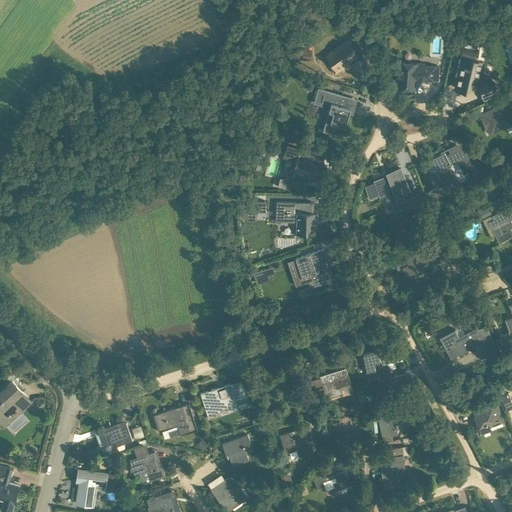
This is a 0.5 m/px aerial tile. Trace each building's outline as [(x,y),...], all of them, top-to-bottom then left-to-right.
[(346,41),(327,54),(337,69),(357,55),(346,41)] [(457,82),(456,87),(470,90),(471,85),(481,87),(488,84),(476,82),(478,75),(480,70),(479,70),(479,68),(480,68),(481,64),(481,63),(481,62),(473,60),(476,48),(464,45),(461,58),(460,57),(456,75),(459,75),(458,77),(457,82)] [(298,51),(298,59),(311,59),(311,50),(304,51),(298,51)] [(399,61),(397,87),(415,88),(416,78),(434,80),(434,78),(437,78),(438,68),(434,68),(434,66),(416,65),(416,63),(399,61)] [(338,91),(340,83),(329,80),(327,88),(338,91)] [(325,122),(323,130),(337,135),(340,127),(340,124),(345,126),(349,112),(351,107),(344,106),(347,96),(348,96),(327,89),(326,92),(322,105),(329,107),(326,119),(325,122)] [(506,125),(511,122),(511,113),(507,102),(486,112),(484,113),(486,116),(481,118),(485,127),(488,126),(490,132),(506,125)] [(308,178),(317,181),(325,155),(287,144),(283,156),(293,159),(290,170),(293,171),(292,173),(308,178)] [(426,175),(429,186),(438,183),(441,182),(440,180),(436,170),(457,159),(476,173),(488,167),(455,144),(447,148),(448,148),(450,152),(446,154),(445,152),(440,154),(425,161),(426,163),(422,165),(426,175)] [(252,167),(260,169),(265,153),(256,151),(252,167)] [(490,159),(483,155),(480,159),(487,164),(490,159)] [(373,180),(380,197),(394,191),(397,199),(391,201),(395,212),(397,211),(412,206),(408,196),(411,195),(401,167),(386,173),(386,175),(373,180)] [(439,187),(439,186),(425,191),(426,194),(428,199),(442,195),(439,187)] [(256,211),(265,211),(266,201),(244,200),(244,219),(255,220),(256,211)] [(297,212),(297,236),(308,236),(308,234),(315,234),(315,212),(311,212),(311,202),(276,201),(276,209),(283,209),(283,212),(297,212)] [(489,221),(496,235),(500,243),(500,242),(511,235),(511,229),(511,227),(511,226),(511,221),(511,219),(511,218),(511,213),(508,206),(492,215),(493,218),(489,221)] [(483,217),(492,212),(489,208),(480,212),(483,217)] [(436,261),(431,252),(428,245),(395,262),(398,269),(402,267),(407,276),(436,261)] [(295,258),(287,261),(288,262),(289,261),(296,279),(302,277),(302,278),(308,276),(311,285),(310,285),(311,286),(335,278),(334,277),(333,277),(330,267),(328,268),(327,263),(329,263),(324,248),(308,253),(309,253),(295,258)] [(253,272),(255,278),(265,275),(263,269),(253,272)] [(469,314),(477,310),(472,301),(464,304),(469,314)] [(447,351),(452,349),(453,348),(457,356),(457,355),(475,345),(485,340),(478,327),(459,337),(454,328),(455,329),(440,336),(440,335),(439,335),(447,351)] [(507,346),(502,337),(494,341),(498,350),(507,346)] [(355,357),(359,375),(367,374),(368,376),(384,373),(385,376),(391,375),(389,364),(380,365),(378,359),(394,356),(391,342),(368,350),(368,348),(362,350),(364,356),(355,358),(355,356),(355,357)] [(261,376),(264,382),(273,400),(299,387),(295,379),(291,381),(288,374),(295,370),(291,363),(290,364),(291,365),(278,371),(278,370),(277,371),(278,372),(269,376),(268,373),(261,376)] [(320,377),(322,384),(324,389),(323,389),(326,397),(342,392),(340,384),(350,381),(345,366),(345,367),(326,373),(325,372),(326,375),(320,377)] [(395,384),(399,383),(408,380),(406,373),(393,377),(395,384)] [(246,393),(242,378),(230,382),(230,383),(200,392),(208,418),(221,414),(220,409),(227,407),(229,411),(238,408),(234,397),(246,393)] [(21,410),(32,400),(13,380),(0,391),(0,412),(13,401),(21,410)] [(371,387),(363,389),(365,396),(373,394),(371,387)] [(511,407),(511,402),(508,392),(501,394),(506,409),(511,407)] [(496,423),(495,422),(494,417),(500,414),(493,395),(485,398),(488,404),(473,410),(478,422),(475,423),(479,433),(491,429),(490,425),(496,423)] [(40,398),(30,407),(36,413),(45,404),(40,398)] [(401,404),(395,406),(392,406),(391,402),(386,403),(385,399),(373,401),(374,402),(375,402),(381,430),(379,430),(380,430),(382,436),(381,436),(381,437),(398,434),(396,423),(405,421),(403,421),(400,405),(401,405),(401,404)] [(154,414),(157,424),(159,430),(167,427),(170,436),(180,433),(180,434),(197,429),(189,403),(190,403),(190,402),(153,414),(154,414)] [(104,445),(123,438),(124,442),(132,439),(126,423),(127,423),(127,422),(119,425),(118,422),(111,424),(109,421),(110,424),(99,428),(104,445)] [(135,438),(137,438),(144,435),(141,425),(133,428),(132,428),(135,438)] [(298,449),(300,456),(314,451),(306,425),(279,433),(282,443),(285,442),(288,452),(298,449)] [(233,464),(249,458),(244,445),(251,443),(248,433),(222,442),(226,453),(229,452),(233,464)] [(203,438),(197,443),(202,449),(208,444),(203,438)] [(394,486),(393,481),(393,479),(408,476),(406,476),(403,453),(402,446),(386,448),(387,456),(383,456),(384,463),(379,464),(380,464),(384,487),(383,487),(383,488),(394,486)] [(149,469),(152,479),(165,475),(160,460),(158,461),(155,450),(130,458),(135,473),(149,469)] [(343,462),(324,470),(324,472),(312,477),(316,488),(325,485),(327,489),(334,486),(336,491),(337,491),(336,490),(351,484),(352,485),(343,460),(342,461),(343,462)] [(0,464),(0,510),(7,511),(10,511),(18,484),(19,485),(20,484),(6,481),(10,468),(14,469),(14,468),(0,464)] [(77,502),(92,505),(95,483),(105,484),(107,472),(79,468),(77,480),(80,481),(77,502)] [(107,472),(105,484),(105,487),(104,489),(120,491),(114,472),(107,471),(107,472)] [(230,509),(248,497),(239,485),(234,477),(231,476),(227,479),(226,478),(211,488),(220,501),(223,499),(230,509)] [(172,490),(146,498),(150,511),(153,511),(165,508),(166,511),(181,511),(178,500),(175,500),(172,490)] [(130,505),(139,502),(136,495),(128,498),(130,505)]
